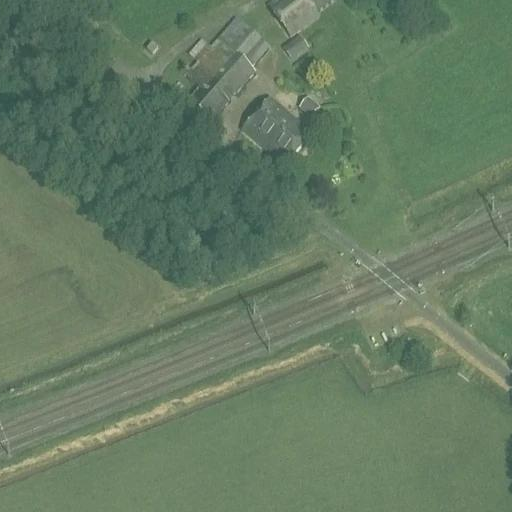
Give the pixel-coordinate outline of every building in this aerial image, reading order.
[(320,19),(317,14),(337,1),(336,0),(306,0),(305,0),(277,0),(268,6),(291,40),(320,19)] [(256,74),(252,70),(270,50),(237,21),(212,49),(203,42),(190,57),(198,64),(192,71),(187,66),(181,73),(201,90),(189,105),(212,125),(256,74)] [(292,63),(310,50),(301,38),(283,50),(292,63)] [(153,56),(157,49),(152,45),(147,51),(153,56)] [(321,110),(309,99),(299,110),(311,121),(321,110)] [(242,132),(263,150),(291,118),(270,100),(242,132)] [(284,168),(312,136),(291,118),(263,150),(284,168)]
